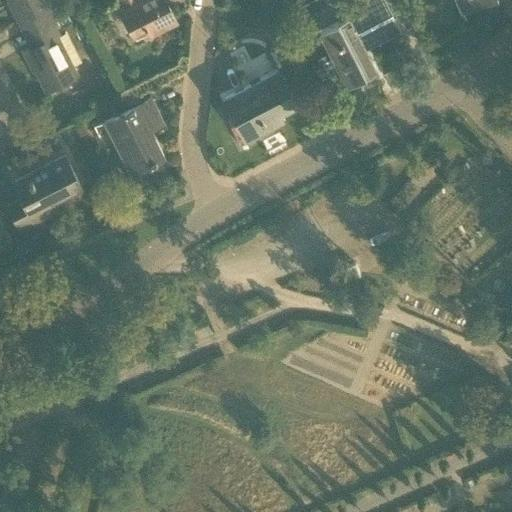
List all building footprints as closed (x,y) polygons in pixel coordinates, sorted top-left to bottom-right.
[(25,34),(52,20),(48,12),(45,8),(51,5),(48,0),(14,0),(23,18),(18,20),(25,34)] [(142,0),(117,0),(122,11),(122,12),(132,31),(146,24),(150,32),(175,19),(165,0),(144,0),(143,1),(142,0)] [(365,50),(370,48),(367,41),(381,34),(383,38),(400,30),(397,25),(398,25),(385,0),(351,0),(334,9),(340,21),(320,32),(347,85),(352,83),(355,85),(359,79),(376,70),(365,50)] [(455,0),(461,13),(486,0),(455,0)] [(63,5),(48,12),(52,20),(67,13),(63,5)] [(52,20),(25,34),(31,46),(25,49),(46,90),(77,75),(56,35),(59,34),(52,20)] [(225,98),(242,132),(298,104),(292,92),(290,93),(278,71),(225,98)] [(133,172),(150,163),(164,156),(144,117),(157,111),(151,97),(107,119),(133,172)] [(7,206),(18,229),(35,221),(32,216),(55,205),(52,200),(81,186),(65,155),(13,182),(22,198),(7,206)] [(0,224),(0,244),(8,241),(0,224)] [(360,274),(356,263),(347,267),(351,278),(360,274)]
